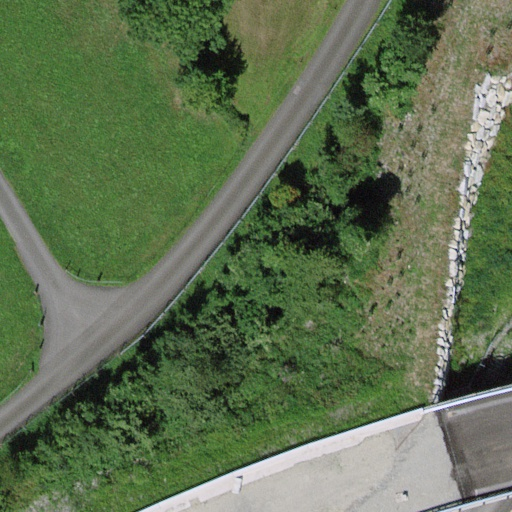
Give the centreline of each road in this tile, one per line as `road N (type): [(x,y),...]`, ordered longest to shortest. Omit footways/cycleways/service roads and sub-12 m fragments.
road 1 (residential): [(361,0),(222,214),(99,344)]
road 2 (primary): [(301,511),(511,443)]
road 3 (residential): [(99,344),(0,188)]
road 4 (residential): [(99,344),(0,428)]
